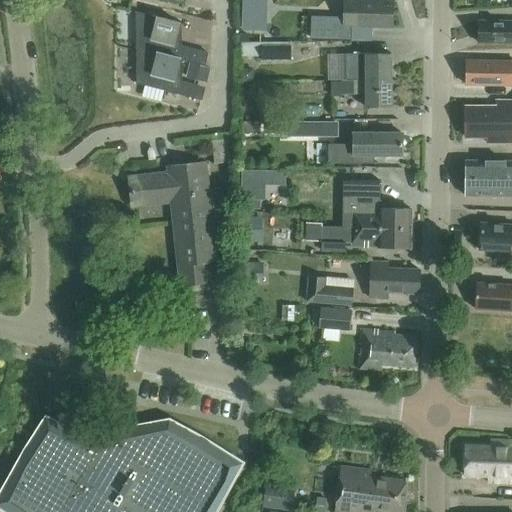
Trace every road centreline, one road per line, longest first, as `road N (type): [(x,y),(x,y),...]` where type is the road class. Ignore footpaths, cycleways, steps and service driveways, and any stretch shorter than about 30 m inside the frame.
road 1 (residential): [(435,413),(444,0)]
road 2 (residential): [(435,413),(41,336)]
road 3 (residential): [(35,164),(76,155),(102,134),(219,120),(224,0)]
road 4 (residential): [(41,336),(35,164)]
road 5 (residential): [(35,164),(12,0)]
